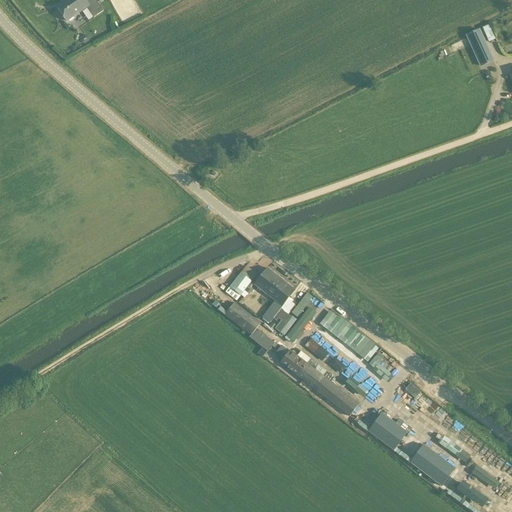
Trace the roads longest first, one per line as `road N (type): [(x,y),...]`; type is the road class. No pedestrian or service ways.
road 1 (tertiary): [(511,440),(171,171),(0,20)]
road 2 (unknown): [(271,249),(199,283),(0,404)]
